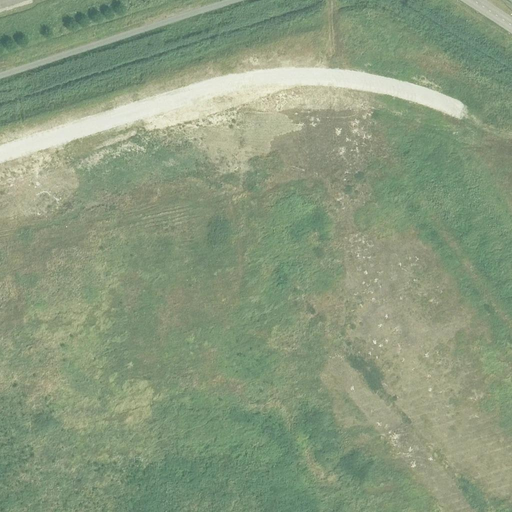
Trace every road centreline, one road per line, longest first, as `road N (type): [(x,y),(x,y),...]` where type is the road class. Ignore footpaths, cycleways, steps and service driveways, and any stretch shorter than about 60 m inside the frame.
road 1 (unknown): [(0,153),(260,77),(364,81),(453,106)]
road 2 (unknown): [(0,159),(258,84),(387,93),(449,116)]
road 3 (unclassified): [(0,75),(232,0)]
